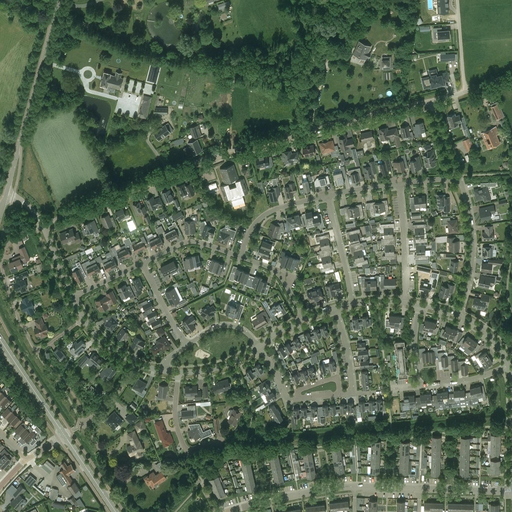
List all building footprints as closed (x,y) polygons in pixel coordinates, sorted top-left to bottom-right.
[(437,0),(439,13),(448,12),(447,6),(448,6),(448,2),(447,2),(446,0),(437,0)] [(450,37),(449,30),(442,31),(441,28),(433,28),(433,32),(437,32),(438,38),(442,38),(442,40),(446,40),(446,38),(450,37)] [(369,58),(370,54),(368,53),(371,47),(358,41),(353,54),(365,60),(366,57),(369,58)] [(440,55),(441,61),(454,60),(454,54),(446,55),(445,52),(441,53),(441,55),(440,55)] [(392,54),(383,54),(384,66),(393,65),(392,54)] [(104,72),(101,85),(107,87),(107,85),(120,89),(123,79),(120,78),(121,75),(116,73),(115,76),(110,75),(111,74),(104,72)] [(431,85),(432,87),(443,84),(442,78),(448,76),(447,73),(441,74),(441,75),(437,76),(436,73),(430,74),(431,78),(425,79),(427,86),(431,85)] [(213,89),(213,92),(211,92),(211,98),(213,98),(213,101),(221,101),(221,98),(221,89),(213,89)] [(138,117),(146,119),(152,97),(144,95),(142,103),(141,109),(140,109),(138,117)] [(496,120),(502,117),(497,105),(491,107),(496,120)] [(456,116),(455,114),(447,116),(448,118),(446,118),(447,122),(449,122),(451,127),(458,124),(458,123),(461,122),(459,115),(456,116)] [(414,131),(415,134),(416,136),(421,135),(421,132),(424,131),(422,123),(416,124),(417,130),(414,131)] [(169,130),(171,128),(168,124),(154,134),(159,141),(171,133),(169,130)] [(190,129),(191,132),(193,139),(201,136),(198,126),(190,129)] [(409,132),(408,126),(401,128),(401,131),(402,137),(407,136),(408,139),(414,138),(412,132),(409,132)] [(499,144),(495,136),(498,135),(495,127),(481,133),(487,149),(499,144)] [(389,138),(398,136),(396,129),(388,131),(387,128),(379,130),(381,140),(389,138)] [(362,142),(373,139),(372,131),(361,134),(362,142)] [(348,147),(354,146),(353,139),(347,140),(346,137),(339,139),(341,149),(348,148),(348,147)] [(466,151),(474,148),(470,138),(462,141),(466,151)] [(339,149),(335,150),(333,140),(321,143),(323,153),(331,151),(333,157),(340,155),(339,149)] [(193,155),(201,152),(197,141),(188,144),(191,151),(186,153),(188,157),(193,155)] [(305,156),(316,153),(314,145),(309,146),(310,148),(303,149),(305,156)] [(294,160),(299,159),(297,153),(292,154),(291,150),(283,152),(284,157),(282,160),(285,161),(286,163),(294,161),(294,160)] [(432,167),(432,166),(435,165),(433,159),(434,159),(432,151),(428,152),(429,155),(424,156),(427,167),(429,167),(430,167),(432,167)] [(402,160),(393,162),(394,168),(397,167),(398,171),(404,169),(403,163),(406,162),(405,155),(401,156),(402,160)] [(269,167),(272,166),(273,164),(272,160),(268,161),(267,156),(263,157),(263,156),(259,157),(259,158),(256,159),(258,167),(269,165),(269,167)] [(413,158),(414,161),(410,161),(412,171),(421,168),(418,156),(413,158)] [(381,174),(382,175),(388,173),(388,170),(391,169),(388,158),(382,160),(383,163),(379,164),(377,165),(379,175),(381,174)] [(369,162),(370,166),(363,168),(366,178),(373,177),(373,174),(376,173),(373,161),(369,162)] [(219,169),(224,183),(226,183),(226,184),(220,186),(224,200),(231,198),(233,206),(244,202),(242,195),(248,193),(244,178),(237,180),(237,179),(239,178),(234,164),(219,169)] [(335,186),(344,184),(343,177),(346,176),(344,167),(340,168),(341,172),(333,174),(335,186)] [(359,180),(358,175),(361,174),(360,169),(350,172),(353,182),(359,180)] [(308,182),(311,181),(310,174),(306,175),(307,180),(302,181),(304,189),(300,190),(301,193),(305,192),(305,193),(310,192),(308,182)] [(315,187),(330,184),(328,176),(316,178),(314,182),(315,187)] [(272,188),(273,191),(269,192),(271,201),(278,200),(276,194),(280,193),(276,178),(272,179),(274,187),(272,188)] [(293,196),(292,193),(296,192),(295,186),(294,182),(288,183),(288,187),(285,187),(287,197),(293,196)] [(190,184),(185,186),(184,184),(177,187),(181,196),(188,193),(189,197),(194,194),(190,184)] [(484,202),(490,200),(486,187),(475,190),(478,200),(483,198),(484,202)] [(166,202),(173,199),(169,190),(162,193),(166,202)] [(449,203),(445,203),(444,195),(437,195),(437,205),(443,205),(444,211),(449,211),(449,203)] [(156,206),(162,204),(159,198),(154,200),(152,197),(148,199),(145,200),(150,210),(157,207),(156,206)] [(420,208),(419,197),(414,197),(414,203),(410,203),(411,211),(415,210),(415,208),(420,208)] [(385,214),(389,213),(387,200),(381,201),(382,203),(378,203),(380,212),(385,211),(385,214)] [(144,207),(141,208),(139,202),(133,205),(136,213),(140,212),(141,215),(147,213),(144,207)] [(380,212),(378,203),(375,204),(375,202),(369,203),(371,216),(375,216),(374,213),(380,212)] [(361,218),(364,217),(362,204),(357,205),(357,207),(354,207),(355,216),(360,215),(361,218)] [(355,216),(354,207),(350,208),(350,206),(344,207),(347,221),(351,220),(350,217),(355,216)] [(490,214),(495,213),(493,206),(479,209),(480,212),(479,212),(481,219),(491,217),(490,214)] [(115,212),(118,219),(119,221),(120,222),(122,221),(123,220),(123,219),(130,217),(128,210),(124,212),(123,209),(115,212)] [(313,215),(312,211),(306,213),(307,216),(304,216),(307,226),(310,226),(309,222),(314,221),(313,215)] [(323,218),(320,219),(319,213),(313,215),(314,221),(315,224),(321,223),(322,227),(325,226),(323,218)] [(115,223),(112,224),(109,215),(101,218),(105,228),(113,225),(114,227),(116,226),(115,223)] [(304,220),(301,221),(300,215),(293,216),(296,225),(300,224),(300,227),(306,226),(304,220)] [(296,225),(293,216),(288,218),(289,222),(285,222),(288,231),(292,230),(291,227),(296,225)] [(456,220),(450,221),(450,217),(442,218),(443,224),(448,224),(449,233),(458,232),(456,220)] [(94,233),(98,232),(94,221),(83,225),(85,229),(83,230),(84,234),(93,231),(94,233)] [(186,233),(195,233),(194,223),(194,221),(185,221),(186,233)] [(211,228),(206,226),(204,221),(199,223),(201,227),(200,231),(203,232),(202,235),(208,237),(209,234),(213,235),(215,229),(211,228)] [(168,228),(170,230),(174,239),(179,237),(175,229),(178,228),(175,222),(172,223),(173,226),(172,225),(169,227),(168,228)] [(273,223),(269,234),(277,237),(279,232),(286,230),(284,222),(279,223),(278,225),(273,223)] [(384,233),(392,233),(392,229),(394,229),(394,224),(380,225),(380,228),(383,228),(384,233)] [(426,224),(412,225),(413,230),(414,230),(415,234),(424,233),(423,228),(426,228),(426,224)] [(493,232),(493,226),(485,227),(485,233),(482,233),(482,240),(493,239),(493,232)] [(230,239),(233,230),(229,229),(229,231),(226,231),(225,233),(220,232),(217,241),(226,244),(228,239),(230,239)] [(347,232),(348,236),(348,237),(350,237),(351,240),(359,238),(358,233),(361,232),(360,229),(347,232)] [(78,233),(74,234),(72,230),(60,235),(64,243),(76,238),(77,242),(81,241),(78,233)] [(174,239),(170,230),(165,233),(169,242),(174,239)] [(392,233),(384,233),(384,238),(381,239),(381,242),(395,241),(394,236),(393,236),(392,233)] [(424,233),(415,234),(415,237),(413,237),(413,242),(427,242),(427,238),(424,238),(424,233)] [(320,240),(321,245),(329,243),(329,239),(330,239),(329,234),(316,237),(317,240),(320,240)] [(137,242),(141,251),(146,248),(144,244),(147,242),(146,240),(143,235),(140,236),(142,240),(137,242)] [(159,247),(164,244),(159,236),(154,238),(159,247)] [(447,242),(449,242),(449,251),(458,251),(458,241),(454,241),(454,237),(447,238),(447,242)] [(159,247),(154,238),(149,240),(154,249),(159,247)] [(359,238),(351,240),(351,244),(350,244),(351,249),(364,246),(363,242),(360,243),(359,238)] [(127,247),(126,246),(129,244),(126,239),(123,240),(126,245),(121,247),(122,250),(126,258),(131,256),(127,247)] [(271,239),(270,242),(264,240),(262,246),(271,249),(273,243),(275,244),(276,241),(271,239)] [(385,251),(394,250),(393,247),(395,246),(395,241),(381,242),(381,246),(384,245),(385,251)] [(141,251),(137,242),(132,244),(137,253),(141,251)] [(416,251),(425,250),(424,245),(427,245),(427,242),(413,242),(414,248),(416,248),(416,251)] [(329,243),(321,245),(322,250),(320,250),(320,254),(331,251),(333,251),(332,246),(330,246),(329,243)] [(482,256),(492,256),(495,256),(495,250),(494,250),(494,244),(489,244),(489,247),(483,247),(482,256)] [(265,254),(265,257),(270,259),(271,256),(269,255),(271,249),(262,246),(260,252),(265,254)] [(364,246),(351,249),(352,254),(354,254),(355,257),(363,255),(362,250),(365,249),(364,246)] [(21,255),(18,256),(12,259),(13,262),(9,263),(12,271),(23,266),(21,262),(24,261),(24,262),(30,259),(25,247),(19,249),(21,255)] [(115,248),(113,250),(115,256),(118,254),(121,261),(126,258),(122,250),(117,252),(115,248)] [(382,260),(396,259),(396,253),(394,253),(394,250),(385,251),(385,256),(382,256),(382,260)] [(420,260),(428,259),(428,255),(425,256),(425,250),(416,251),(416,254),(414,254),(415,260),(420,260)] [(280,257),(278,262),(281,263),(281,264),(287,266),(290,257),(284,255),(285,252),(282,251),(280,257)] [(322,257),(323,262),(331,260),(330,257),(332,256),(331,251),(320,254),(318,254),(319,258),(322,257)] [(290,257),(287,266),(294,268),(295,265),(297,266),(300,260),(294,258),(295,255),(291,253),(290,257)] [(200,267),(203,267),(202,261),(199,261),(198,255),(192,256),(192,257),(194,266),(200,264),(200,267)] [(363,255),(355,257),(356,260),(354,261),(355,266),(362,265),(368,263),(369,263),(368,259),(365,260),(363,255)] [(113,269),(108,261),(107,258),(102,260),(100,256),(97,257),(100,263),(103,262),(108,272),(113,269)] [(90,262),(91,265),(95,273),(100,271),(97,264),(100,263),(97,257),(94,259),(95,259),(90,262)] [(192,257),(186,258),(187,264),(184,265),(185,271),(188,270),(187,267),(194,266),(192,257)] [(113,269),(117,267),(113,258),(108,261),(113,269)] [(218,262),(212,259),(210,266),(207,265),(206,268),(215,271),(218,262)] [(332,263),(331,260),(323,262),(324,267),(321,268),(322,272),(335,268),(334,263),(332,263)] [(179,273),(183,271),(180,266),(177,267),(174,261),(167,264),(172,273),(172,274),(178,271),(176,269),(177,268),(179,273)] [(76,263),(77,266),(72,269),(73,272),(77,282),(84,279),(80,271),(83,270),(79,262),(76,263)] [(95,273),(91,265),(88,266),(86,262),(81,264),(85,270),(87,269),(91,276),(95,273)] [(215,271),(221,273),(220,276),(223,277),(225,271),(222,270),(224,264),(218,262),(215,271)] [(488,264),(482,263),(481,271),(491,272),(492,264),(488,263),(488,264)] [(163,281),(166,279),(170,278),(168,275),(172,273),(167,264),(160,267),(163,274),(160,275),(163,281)] [(234,278),(240,280),(243,271),(237,268),(235,274),(231,272),(229,279),(233,281),(234,278)] [(23,280),(22,278),(29,276),(27,271),(14,276),(17,282),(14,284),(17,291),(21,289),(22,292),(26,290),(24,286),(26,285),(24,279),(23,280)] [(245,285),(248,286),(250,281),(247,279),(249,273),(243,271),(240,280),(246,283),(245,285)] [(252,285),(258,288),(261,280),(262,278),(256,275),(253,282),(250,281),(248,286),(251,287),(252,285)] [(374,280),(370,280),(371,289),(376,289),(376,282),(379,281),(379,275),(375,276),(374,277),(374,280)] [(365,289),(371,289),(370,280),(370,277),(366,277),(365,276),(361,276),(362,282),(365,282),(365,289)] [(388,287),(395,287),(395,279),(384,279),(384,276),(380,277),(380,284),(384,283),(384,289),(388,289),(388,287)] [(493,285),(494,279),(480,276),(478,286),(488,289),(489,284),(493,285)] [(133,281),(136,287),(133,288),(136,295),(142,292),(139,288),(143,286),(139,278),(133,281)] [(430,278),(429,283),(421,281),(419,289),(424,290),(423,292),(428,293),(428,291),(429,292),(431,286),(435,287),(437,280),(430,278)] [(257,289),(264,291),(263,293),(266,294),(268,290),(265,289),(267,282),(261,280),(258,288),(257,289)] [(167,299),(168,298),(176,295),(173,288),(178,286),(177,283),(170,286),(172,289),(165,292),(166,294),(166,295),(165,295),(167,299)] [(326,286),(328,296),(335,294),(335,291),(340,290),(339,283),(333,285),(333,284),(326,286)] [(448,284),(447,287),(442,286),(439,295),(447,298),(449,291),(452,292),(454,286),(448,284)] [(123,298),(129,295),(130,299),(135,296),(132,290),(128,292),(125,285),(118,288),(123,298)] [(310,302),(323,298),(320,288),(307,293),(310,302)] [(98,308),(99,308),(101,311),(108,307),(108,306),(117,301),(112,291),(106,294),(107,296),(104,298),(96,301),(98,305),(97,305),(96,306),(97,308),(98,308)] [(172,305),(178,302),(179,305),(186,301),(185,298),(179,301),(176,295),(168,298),(167,299),(169,302),(170,303),(170,302),(172,305)] [(482,296),(481,300),(475,299),(473,307),(483,310),(485,304),(487,304),(489,298),(482,296)] [(24,303),(21,304),(24,311),(26,311),(27,311),(29,315),(34,313),(33,309),(33,308),(34,307),(31,300),(29,301),(28,297),(22,299),(24,303)] [(140,309),(143,307),(145,311),(150,309),(153,307),(151,302),(148,303),(147,300),(138,304),(140,309)] [(262,302),(270,316),(273,320),(276,318),(273,314),(280,310),(283,314),(287,312),(281,303),(275,306),(275,305),(272,306),(273,308),(268,310),(266,307),(269,305),(265,300),(262,302)] [(243,306),(240,305),(236,304),(235,307),(228,305),(225,313),(232,315),(232,317),(236,318),(236,316),(239,317),(243,306)] [(208,319),(214,314),(208,306),(202,310),(203,313),(201,314),(204,318),(206,317),(208,319)] [(148,316),(150,320),(154,318),(158,316),(155,311),(152,313),(150,309),(145,311),(146,312),(143,314),(145,318),(148,316)] [(261,313),(256,316),(257,318),(252,321),(256,329),(263,325),(264,326),(267,323),(264,318),(268,316),(265,311),(261,313)] [(110,319),(105,325),(111,331),(118,323),(115,320),(117,319),(115,317),(116,316),(115,313),(108,316),(110,319)] [(192,324),(196,321),(192,315),(188,318),(182,323),(189,332),(195,328),(192,324)] [(360,319),(361,325),(368,324),(368,326),(372,325),(371,319),(368,320),(367,316),(362,317),(362,318),(360,319)] [(391,328),(394,328),(395,316),(389,316),(389,321),(386,321),(385,327),(391,327),(391,328)] [(394,328),(398,329),(398,327),(400,328),(403,328),(403,322),(400,322),(401,317),(395,316),(394,328)] [(44,325),(41,318),(35,321),(38,327),(34,329),(37,336),(41,334),(42,337),(48,335),(47,332),(48,331),(46,324),(44,325)] [(150,320),(147,322),(149,326),(152,324),(154,328),(162,324),(159,319),(156,321),(154,318),(150,320)] [(361,329),(361,325),(360,319),(358,319),(357,318),(352,318),(352,322),(349,322),(350,330),(361,329)] [(428,330),(431,322),(425,320),(423,325),(421,325),(419,331),(422,331),(423,329),(428,330)] [(436,323),(431,322),(428,330),(434,332),(434,334),(437,335),(438,329),(435,328),(436,323)] [(321,336),(328,333),(325,326),(320,328),(320,329),(318,329),(318,328),(318,329),(321,336)] [(443,335),(448,337),(452,328),(446,326),(444,331),(441,330),(439,336),(442,337),(443,335)] [(128,329),(125,327),(124,328),(123,329),(123,328),(117,336),(123,341),(129,333),(131,335),(133,332),(128,329)] [(160,336),(165,332),(161,328),(156,331),(160,336)] [(455,335),(457,330),(452,328),(448,337),(454,339),(453,341),(456,342),(458,336),(455,335)] [(321,336),(318,329),(313,331),(313,332),(311,332),(314,339),(321,336)] [(314,339),(311,332),(309,333),(309,332),(304,334),(307,342),(314,339)] [(467,347),(472,339),(468,336),(464,340),(462,338),(458,343),(461,345),(462,343),(467,347)] [(141,341),(142,340),(136,337),(131,346),(137,349),(138,346),(142,348),(145,343),(141,341)] [(164,350),(170,345),(164,337),(158,341),(159,342),(158,344),(151,349),(155,355),(163,348),(164,350)] [(295,349),(301,345),(297,338),(292,341),(293,342),(291,343),(295,349)] [(358,350),(367,350),(367,349),(365,350),(365,342),(368,342),(368,339),(360,339),(360,342),(357,343),(357,348),(358,348),(358,350)] [(477,343),(472,339),(467,347),(466,348),(470,352),(473,354),(476,349),(474,347),(477,343)] [(84,350),(82,348),(86,345),(82,340),(78,343),(76,341),(72,345),(74,347),(70,350),(75,355),(77,353),(79,355),(84,350)] [(284,346),(288,353),(295,349),(291,343),(289,344),(288,343),(284,346)] [(288,353),(284,346),(284,347),(283,348),(282,347),(277,350),(282,357),(288,353)] [(60,361),(66,357),(59,347),(53,352),(60,361)] [(438,354),(438,353),(437,347),(431,347),(431,352),(428,352),(429,361),(435,361),(435,354),(438,354)] [(429,361),(428,352),(425,352),(425,348),(419,349),(419,356),(422,356),(423,362),(429,361)] [(358,350),(359,356),(357,356),(358,359),(361,358),(368,358),(367,350),(358,350)] [(448,363),(447,356),(444,356),(444,352),(438,353),(438,354),(438,360),(441,360),(442,366),(448,365),(448,363)] [(478,357),(481,362),(489,357),(486,352),(481,355),(480,353),(475,356),(476,359),(478,357)] [(98,367),(104,361),(94,353),(89,359),(98,367)] [(454,360),(454,355),(447,356),(448,363),(451,363),(452,369),(458,369),(457,361),(457,359),(454,360)] [(490,368),(488,365),(492,363),(489,357),(481,362),(483,365),(481,366),(485,371),(490,368)] [(361,358),(361,361),(360,361),(361,366),(365,366),(365,369),(373,368),(373,365),(369,365),(368,358),(361,358)] [(331,370),(336,368),(334,361),(326,363),(328,370),(331,369),(331,370)] [(457,361),(458,369),(461,368),(461,375),(468,374),(467,365),(465,365),(465,361),(457,361)] [(321,373),(326,371),(327,373),(329,372),(328,370),(326,363),(319,365),(321,373)] [(263,365),(260,366),(259,364),(254,367),(255,367),(253,369),(256,375),(263,371),(263,372),(266,370),(263,365)] [(111,377),(116,369),(111,365),(109,367),(106,365),(100,375),(105,379),(108,375),(111,377)] [(310,377),(316,375),(313,367),(305,370),(308,378),(308,377),(308,376),(310,376),(310,377)] [(250,379),(256,375),(253,369),(251,370),(250,369),(246,372),(247,374),(245,376),(248,381),(250,379)] [(308,378),(305,370),(298,373),(301,379),(303,378),(303,379),(308,378)] [(368,384),(372,383),(371,375),(367,375),(367,371),(361,372),(362,377),(361,377),(361,383),(362,383),(363,389),(369,388),(368,384)] [(301,379),(298,373),(291,376),(294,383),(299,381),(299,380),(301,379)] [(143,397),(145,394),(142,392),(143,389),(146,384),(138,379),(133,388),(137,390),(139,391),(138,394),(143,397)] [(216,384),(216,385),(213,386),(215,393),(225,390),(225,388),(230,387),(228,379),(221,381),(221,382),(216,384)] [(267,384),(261,387),(260,385),(257,387),(258,389),(260,388),(264,394),(270,391),(269,389),(270,388),(267,384)] [(167,393),(167,386),(159,385),(158,396),(156,396),(156,399),(163,399),(163,396),(166,397),(166,393),(167,393)] [(186,395),(195,395),(195,399),(201,399),(201,391),(197,392),(197,386),(185,387),(185,388),(184,388),(184,391),(185,391),(186,395)] [(470,388),(469,389),(470,392),(471,397),(471,398),(471,402),(478,400),(477,398),(477,395),(475,387),(474,387),(473,386),(471,387),(470,388)] [(264,394),(268,401),(275,397),(272,392),(271,393),(270,391),(264,394)] [(437,398),(434,399),(435,402),(435,405),(435,407),(438,407),(438,404),(443,404),(443,401),(443,400),(442,392),(441,392),(441,391),(438,392),(437,392),(437,393),(437,395),(437,398)] [(426,402),(425,394),(420,395),(421,403),(421,404),(418,404),(418,407),(421,407),(421,406),(426,406),(426,402)] [(404,402),(401,402),(401,406),(402,409),(402,411),(405,411),(405,408),(410,407),(410,404),(409,404),(409,396),(403,396),(404,402)] [(11,401),(6,397),(0,403),(0,407),(2,405),(5,407),(11,401)] [(380,411),(386,410),(385,405),(382,405),(381,400),(376,400),(376,401),(374,402),(374,401),(374,408),(380,408),(380,411)] [(374,408),(374,401),(368,401),(369,402),(366,402),(367,409),(374,408)] [(367,409),(366,402),(364,403),(364,402),(358,402),(359,410),(367,409)] [(346,412),(353,411),(352,403),(347,403),(347,404),(345,405),(345,404),(346,412)] [(272,420),(275,418),(277,422),(282,419),(279,414),(280,413),(277,409),(273,404),(268,407),(271,411),(268,413),(272,420)] [(346,412),(345,404),(340,404),(340,405),(337,406),(338,412),(346,412)] [(193,417),(192,410),(196,410),(195,405),(187,406),(188,410),(182,411),(182,419),(193,417)] [(330,413),(330,405),(330,406),(328,407),(327,405),(322,406),(323,414),(330,413)] [(338,412),(337,406),(335,406),(335,405),(330,405),(330,413),(338,412)] [(309,415),(317,415),(316,407),(311,407),(311,406),(308,406),(308,409),(309,415)] [(1,420),(3,422),(12,412),(8,408),(2,414),(5,417),(1,420)] [(302,416),(301,408),(301,409),(299,410),(299,409),(293,409),(294,417),(302,416)] [(309,415),(308,409),(306,409),(306,408),(301,408),(302,416),(309,415)] [(233,411),(231,410),(230,410),(228,414),(229,415),(231,416),(228,421),(236,425),(241,412),(233,409),(233,411)] [(8,420),(11,422),(17,416),(12,412),(3,422),(1,424),(4,426),(8,422),(7,421),(8,420)] [(113,429),(122,421),(114,412),(106,420),(113,429)] [(131,423),(137,418),(132,412),(126,418),(131,423)] [(13,424),(15,427),(21,421),(17,416),(11,422),(7,426),(9,428),(13,424)] [(135,425),(138,432),(145,428),(142,421),(135,425)] [(162,421),(155,423),(161,439),(162,438),(164,442),(163,442),(164,446),(168,445),(168,444),(173,442),(172,441),(173,440),(171,436),(171,437),(169,433),(167,434),(166,433),(162,421)] [(21,424),(15,431),(18,433),(15,437),(16,439),(20,435),(25,429),(27,427),(26,425),(24,423),(22,423),(21,424)] [(194,435),(195,439),(198,438),(199,439),(209,435),(207,430),(203,432),(201,428),(199,429),(197,424),(188,425),(191,430),(187,431),(190,437),(194,435)] [(25,429),(20,435),(22,437),(19,441),(21,443),(32,431),(33,430),(29,425),(27,427),(25,429)] [(32,431),(21,443),(23,444),(26,441),(29,444),(35,437),(37,435),(32,431)] [(141,455),(141,454),(140,451),(143,450),(140,441),(139,442),(134,431),(128,434),(132,445),(127,447),(131,455),(136,453),(137,456),(138,457),(141,455)] [(491,435),(491,441),(500,441),(500,434),(499,434),(499,431),(489,431),(489,435),(491,435)] [(332,454),(341,453),(339,446),(331,448),(332,454)] [(500,454),(500,448),(489,447),(489,457),(498,457),(498,454),(500,454)] [(0,453),(3,456),(0,458),(6,464),(11,459),(8,457),(10,454),(4,449),(0,453)] [(270,459),(278,457),(277,451),(268,453),(270,459)] [(304,459),(312,458),(311,451),(310,451),(303,453),(302,453),(304,459)] [(242,466),(250,464),(249,457),(240,459),(242,466)] [(278,457),(270,459),(271,465),(280,464),(278,457)] [(490,460),(490,467),(500,467),(500,460),(498,460),(498,457),(489,457),(489,460),(490,460)] [(51,471),(55,467),(47,460),(44,464),(51,471)] [(71,464),(67,466),(65,461),(61,464),(64,469),(60,471),(63,475),(65,478),(69,475),(76,471),(71,464)] [(161,461),(155,465),(158,469),(159,468),(160,471),(165,468),(161,461)] [(250,464),(242,466),(243,472),(252,470),(250,464)] [(280,464),(271,465),(273,472),(281,470),(280,464)] [(343,465),(334,467),(335,473),(344,471),(343,465)] [(490,467),(490,473),(489,473),(489,476),(498,476),(498,473),(500,473),(500,467),(490,467)] [(252,470),(243,472),(244,478),(253,476),(252,470)] [(281,470),(273,472),(274,478),(282,476),(281,470)] [(307,478),(316,476),(315,470),(306,472),(307,478)] [(153,487),(166,478),(161,472),(156,476),(153,472),(144,478),(149,484),(150,483),(153,487)] [(209,476),(211,479),(209,479),(212,485),(220,482),(218,476),(219,476),(218,472),(209,476)] [(36,480),(30,475),(24,481),(31,487),(36,480)] [(65,478),(63,475),(59,478),(63,484),(67,482),(70,485),(74,482),(69,475),(65,478)] [(246,484),(254,482),(253,476),(244,478),(246,484)] [(282,476),(274,478),(275,484),(284,482),(282,476)] [(73,493),(80,489),(75,482),(74,482),(70,485),(68,486),(73,493)] [(220,482),(212,485),(214,491),(223,488),(220,482)] [(254,482),(246,484),(247,491),(256,489),(254,482)] [(13,493),(16,496),(11,503),(19,510),(22,507),(20,505),(25,499),(19,494),(21,493),(23,494),(26,490),(20,485),(13,493)] [(55,501),(58,489),(52,488),(49,500),(55,501)] [(216,498),(218,497),(219,500),(227,496),(226,493),(225,494),(223,488),(214,491),(216,498)] [(69,500),(72,504),(72,505),(79,506),(73,497),(69,500)]
